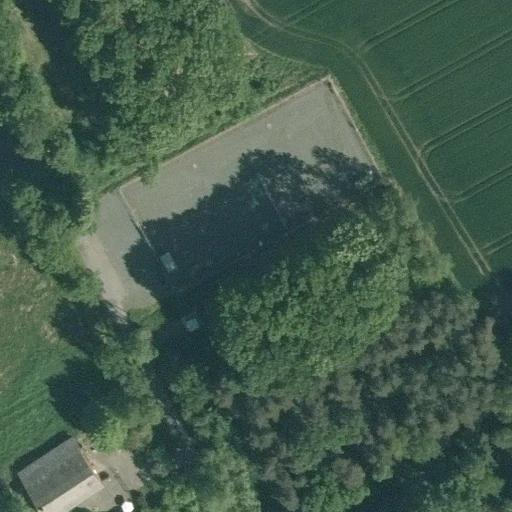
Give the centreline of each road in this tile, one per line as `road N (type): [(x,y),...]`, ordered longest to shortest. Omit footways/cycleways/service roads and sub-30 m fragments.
road 1 (unclassified): [(226,511),(0,87)]
road 2 (unclassified): [(511,380),(255,511)]
